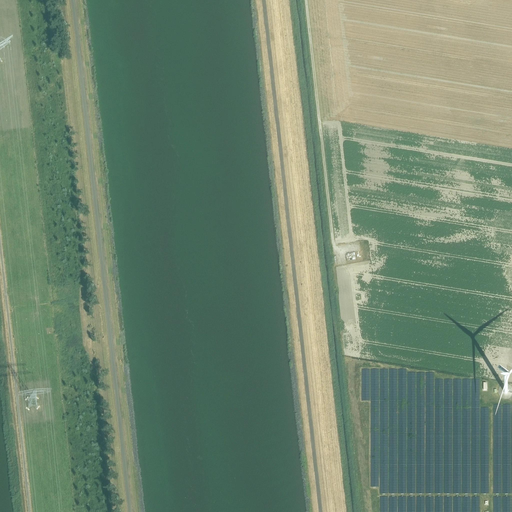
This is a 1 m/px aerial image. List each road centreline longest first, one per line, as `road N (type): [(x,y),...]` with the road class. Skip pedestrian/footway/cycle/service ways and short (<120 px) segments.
road 1 (unclassified): [(320,511),(263,0)]
road 2 (unclassified): [(29,511),(0,245)]
road 3 (track): [(335,264),(306,0)]
